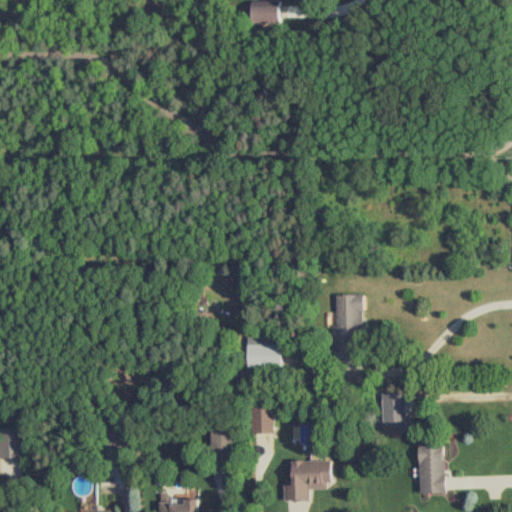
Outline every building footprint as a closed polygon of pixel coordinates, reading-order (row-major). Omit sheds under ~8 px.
[(251,24),(279,24),(279,5),(251,5),(251,24)] [(31,249),(48,254),(54,236),(37,230),(31,249)] [(364,329),(364,295),(335,295),(335,350),(353,350),(353,329),(364,329)] [(248,346),(248,368),(282,368),(282,346),(248,346)] [(407,394),(383,394),(383,428),(407,428),(407,394)] [(124,449),(124,421),(102,421),(102,449),(124,449)] [(0,428),(0,457),(23,458),(23,429),(0,428)] [(233,430),(212,430),(212,457),(233,457),(233,430)] [(420,446),(420,493),(446,493),(446,446),(420,446)] [(332,461),(292,461),(292,486),(285,486),(285,501),(311,501),(311,489),(332,489),(332,461)] [(214,511),(215,511),(199,511),(199,500),(160,500),(159,511),(214,511)]
